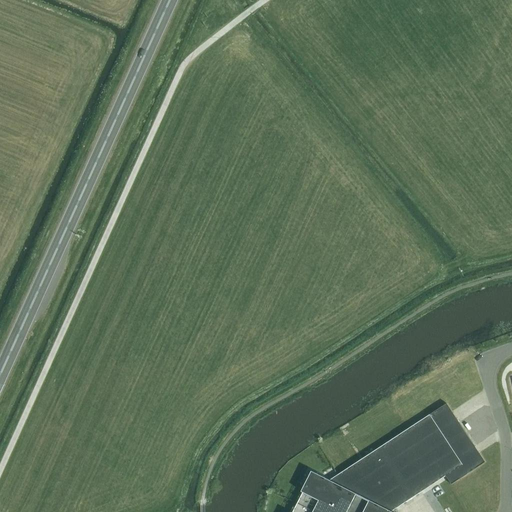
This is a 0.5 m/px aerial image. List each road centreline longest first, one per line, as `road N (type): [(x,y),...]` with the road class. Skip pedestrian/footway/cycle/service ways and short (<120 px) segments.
road 1 (track): [(0,471),(181,72),(267,0)]
road 2 (trunk): [(0,373),(168,0)]
road 3 (unclassified): [(505,511),(504,431),(487,380),(489,364),(511,349)]
